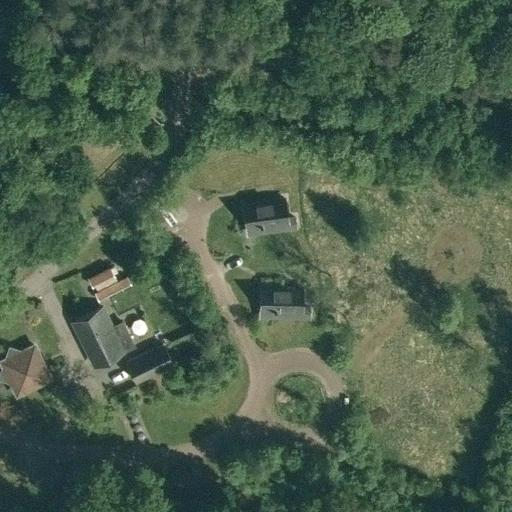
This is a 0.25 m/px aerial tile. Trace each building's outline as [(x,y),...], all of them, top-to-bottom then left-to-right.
[(402,5),(400,18),(426,22),(427,8),(402,5)] [(268,200),(243,204),(246,225),(258,223),(259,227),(262,226),(263,231),(288,227),(295,226),(294,217),(287,218),(284,198),(274,199),(275,200),(269,201),(268,200)] [(86,275),(92,286),(114,274),(108,264),(86,275)] [(126,274),(94,290),(99,299),(131,283),(126,274)] [(286,286),(260,286),(260,308),(273,308),(272,311),(276,311),(276,315),(301,316),(309,316),(309,307),(302,307),(302,287),(292,287),(292,288),(286,288),(286,286)] [(102,307),(73,321),(95,364),(134,344),(122,321),(112,327),(102,307)] [(164,344),(126,362),(136,384),(174,365),(164,344)] [(21,351),(10,347),(0,377),(11,380),(17,393),(50,377),(34,345),(21,351)]
